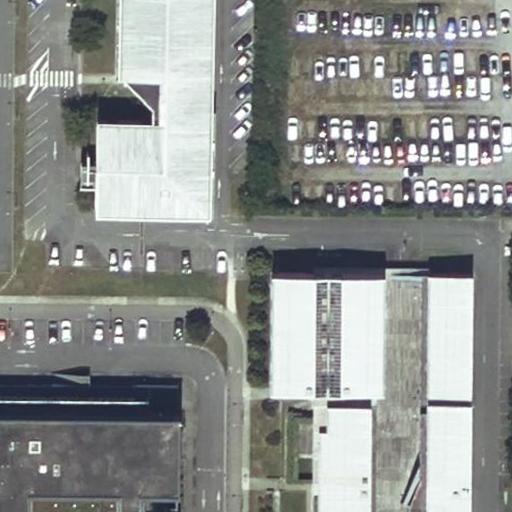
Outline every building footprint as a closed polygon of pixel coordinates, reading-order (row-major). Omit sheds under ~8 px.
[(119,0),(119,75),(123,75),(122,85),(132,86),(151,106),(149,120),(95,118),(95,208),(209,212),(209,112),(196,111),(196,105),(192,105),(193,0),(119,0)] [(209,112),(210,0),(193,0),(192,105),(196,105),(196,111),(209,112)] [(316,265),(316,273),(384,274),(430,275),(433,275),(433,266),(316,265)] [(316,273),(277,273),(276,389),(326,389),(383,391),(384,274),(316,273)] [(426,511),(430,275),(384,274),(383,391),(383,402),(370,402),(369,480),(369,493),(369,511),(426,511)] [(467,511),(470,275),(433,275),(430,275),(426,511),(467,511)] [(370,402),(383,402),(383,391),(326,389),(326,401),(370,402)] [(369,480),(370,402),(326,401),(326,427),(318,426),(317,479),(369,480)] [(174,511),(176,414),(0,411),(0,511),(174,511)] [(369,480),(317,479),(317,492),(369,493),(369,480)] [(369,511),(369,493),(317,492),(316,511),(369,511)]
